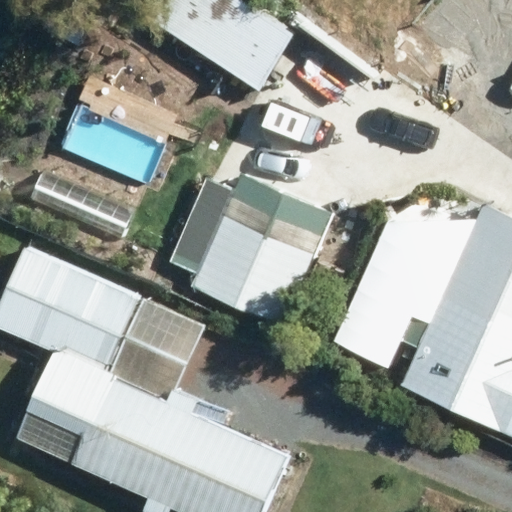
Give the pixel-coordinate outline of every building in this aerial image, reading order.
[(303,35),(254,0),(225,0),(206,28),(273,76),(303,35)] [(202,275),(294,315),(343,204),(255,165),(247,181),(218,169),(181,254),(206,265),(202,275)] [(413,374),(511,419),(511,197),(497,191),(413,374)] [(193,495),(231,511),(281,511),(312,439),(214,398),(218,389),(194,380),(225,312),(46,234),(9,314),(101,353),(84,390),(112,402),(91,452),(170,484),(164,500),(186,510),(193,495)] [(328,337),(386,362),(402,322),(344,298),(328,337)]
